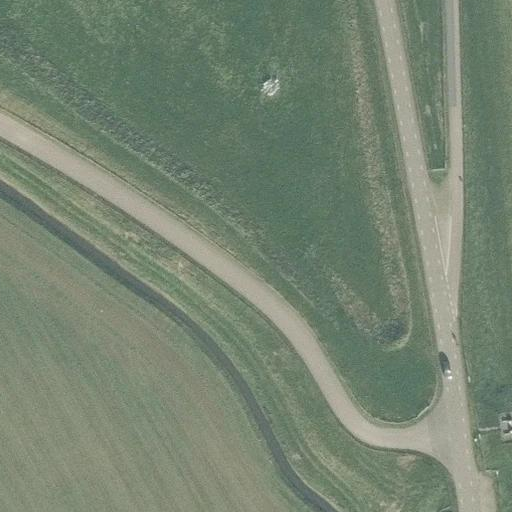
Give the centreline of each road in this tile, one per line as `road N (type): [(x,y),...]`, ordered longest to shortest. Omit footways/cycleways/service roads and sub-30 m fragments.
road 1 (tertiary): [(0,130),(262,297),(303,344),(330,399),(357,425),(382,438),(459,436)]
road 2 (tertiary): [(459,436),(449,325),(382,0)]
